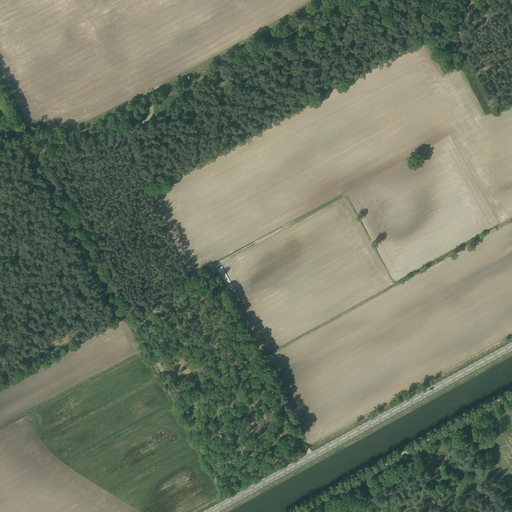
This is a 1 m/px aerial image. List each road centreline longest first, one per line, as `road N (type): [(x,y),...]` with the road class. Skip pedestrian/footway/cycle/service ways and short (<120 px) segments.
road 1 (secondary): [(210,511),(511,346)]
road 2 (track): [(295,511),(511,393)]
road 3 (track): [(0,152),(83,147),(149,113),(147,97)]
